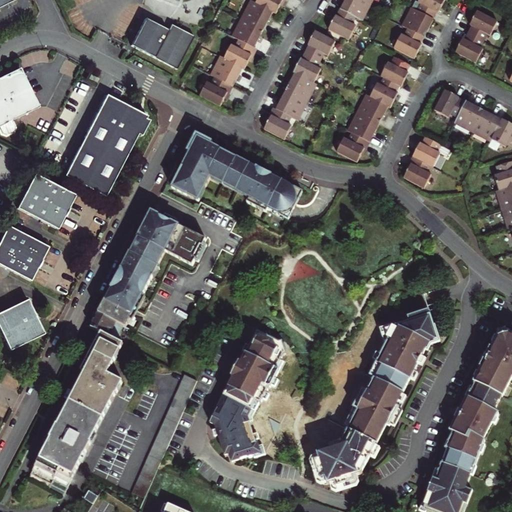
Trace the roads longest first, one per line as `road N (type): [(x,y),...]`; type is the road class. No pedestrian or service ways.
road 1 (residential): [(484,271),(414,459),(356,499),(244,476),(204,446),(200,417),(240,332)]
road 2 (residential): [(0,465),(187,105)]
road 3 (residential): [(0,53),(32,38),(56,38),(187,105)]
road 4 (residential): [(237,131),(316,0)]
road 5 (residential): [(378,181),(309,168),(237,131)]
road 6 (unknown): [(71,327),(83,355),(33,462)]
road 7 (residential): [(484,271),(378,181)]
road 8 (residential): [(378,181),(422,91),(445,73)]
